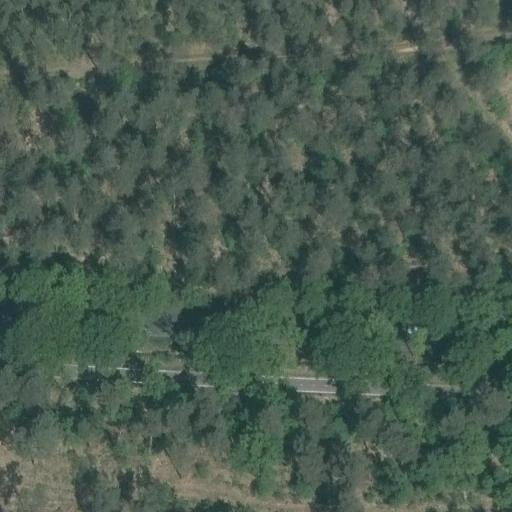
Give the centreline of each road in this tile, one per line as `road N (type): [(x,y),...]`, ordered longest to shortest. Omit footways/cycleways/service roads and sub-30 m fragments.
road 1 (track): [(511,28),(0,70)]
road 2 (secondary): [(511,345),(0,316)]
road 3 (track): [(0,302),(511,323)]
